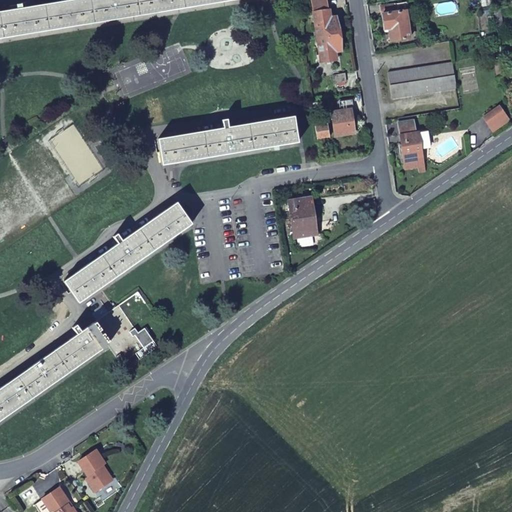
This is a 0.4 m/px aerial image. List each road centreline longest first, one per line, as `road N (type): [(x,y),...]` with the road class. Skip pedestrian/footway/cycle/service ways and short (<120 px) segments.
road 1 (secondary): [(393,216),(237,327),(201,368)]
road 2 (residential): [(9,472),(176,367),(201,368)]
road 3 (residential): [(393,216),(356,0)]
road 4 (secondary): [(201,368),(125,511)]
road 5 (secondary): [(511,134),(393,216)]
